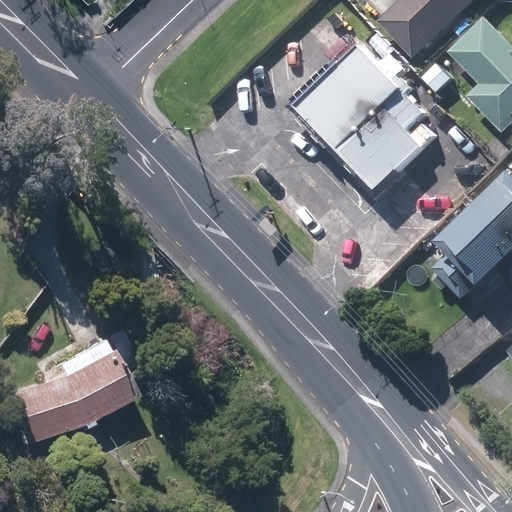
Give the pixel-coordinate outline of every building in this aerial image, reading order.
[(406,0),(383,20),(418,60),(485,0),(406,0)] [(453,51),(486,86),(474,97),(505,129),(511,122),(511,37),(491,15),(453,51)] [(364,47),(303,104),(384,192),(446,135),(364,47)] [(511,176),(483,202),(511,233),(511,176)] [(511,279),(511,233),(483,202),(443,240),(450,247),(434,263),(444,274),(437,280),(446,290),(453,284),(467,299),(484,284),(488,289),(506,273),(511,279)] [(132,324),(109,334),(119,354),(141,343),(132,324)] [(112,351),(106,354),(99,340),(55,362),(63,376),(60,378),(8,394),(22,441),(82,422),(85,421),(135,396),(112,351)]
